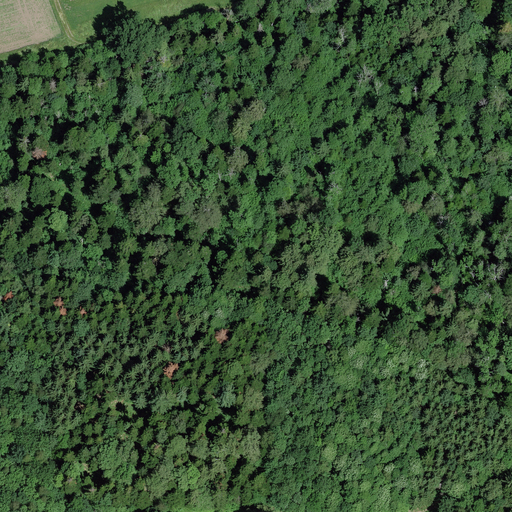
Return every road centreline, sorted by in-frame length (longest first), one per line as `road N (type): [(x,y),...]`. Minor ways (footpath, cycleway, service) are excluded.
road 1 (track): [(281,0),(74,55)]
road 2 (track): [(511,473),(399,511)]
